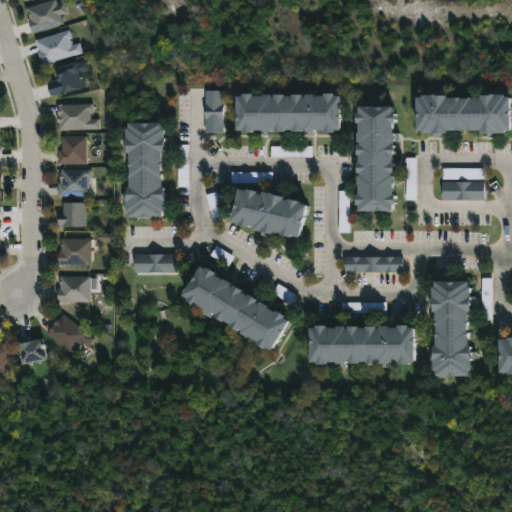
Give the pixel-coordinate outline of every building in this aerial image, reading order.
[(50,0),(54,0),(56,5),(63,3),(66,13),(60,15),(62,24),(31,33),(27,20),(29,20),(26,8),(50,0)] [(68,38),(70,45),(79,42),(82,53),(42,65),(34,40),(68,29),(71,37),(68,38)] [(86,87),(51,97),(46,82),(55,80),(52,70),(79,62),(86,87)] [(208,133),(204,133),(204,90),(223,90),(222,133),(208,133)] [(333,95),(333,97),(339,97),(339,118),(342,118),(342,130),(339,130),(339,132),(332,132),(332,134),(323,134),(323,132),(315,132),(315,135),(307,135),(307,134),(303,134),(303,131),(301,131),(300,134),(282,132),(282,134),(271,134),(271,136),(264,136),(264,134),(260,134),(260,132),(250,132),(250,134),(240,134),(240,132),(234,132),(234,98),(240,98),(240,95),(250,95),(250,98),(270,96),(270,97),(283,96),(283,98),(290,98),(290,96),(301,96),(301,98),(304,98),(304,95),(322,97),(322,95),(333,95)] [(504,96),(504,98),(509,98),(509,106),(511,106),(511,123),(509,123),(509,132),(504,132),(504,135),(497,135),(497,138),(488,138),(488,135),(479,134),(480,132),(445,131),(445,135),(441,135),(441,138),(433,138),(433,135),(421,135),(422,132),(414,132),(415,98),(420,98),(420,96),(445,97),(445,99),(467,100),(479,99),(479,96),(504,96)] [(90,112),(90,119),(98,119),(98,130),(59,130),(57,104),(92,103),(92,112),(90,112)] [(392,109),(391,115),(393,115),(393,125),(391,125),(391,135),(393,135),(393,134),(398,134),(398,142),(393,142),(393,144),(390,144),(390,148),(393,148),(393,157),(391,157),(391,165),(393,165),(393,176),(391,176),(391,179),(394,179),(394,177),(399,177),(399,184),(394,184),(394,187),(392,187),(392,198),(395,198),(395,208),(392,208),(392,213),(358,213),(358,207),(353,207),(353,196),(358,196),(357,178),(358,178),(358,176),(356,176),(356,165),(358,165),(358,157),(356,157),(356,147),(358,147),(358,144),(356,144),(357,125),(355,125),(355,115),(357,115),(357,109),(392,109)] [(160,124),(160,129),(162,129),(162,138),(168,138),(168,147),(162,147),(162,154),(160,154),(159,188),(162,188),(162,193),(168,193),(168,202),(163,202),(163,213),(160,213),(160,217),(128,216),(128,213),(124,213),(124,203),(122,203),(122,194),(124,194),(124,188),(127,188),(127,154),(123,154),(123,148),(122,148),(122,138),(124,138),(124,129),(126,129),(126,123),(160,124)] [(86,164),(57,164),(57,150),(62,150),(62,136),(86,136),(86,164)] [(416,160),(407,160),(407,200),(416,200),(416,160)] [(89,196),(58,196),(58,183),(60,183),(60,171),(61,171),(61,169),(91,169),(91,178),(89,178),(89,196)] [(483,200),(442,199),(442,181),(484,181),(483,200)] [(235,187),(255,190),(255,192),(259,193),(260,190),(282,195),(282,198),(286,199),(286,197),(297,200),(297,202),(305,204),(297,236),(288,234),(288,236),(278,234),(278,231),(273,230),(273,233),(251,228),(252,226),(247,225),(246,227),(236,224),(236,222),(228,220),(235,187)] [(209,195),(212,225),(221,224),(218,194),(209,195)] [(84,203),(84,226),(56,226),(57,212),(61,212),(61,202),(84,203)] [(90,265),(57,264),(58,250),(61,250),(61,238),(90,238),(90,265)] [(137,271),(133,271),(133,253),(177,253),(177,271),(137,271)] [(350,271),(343,271),(343,256),(403,256),(403,271),(350,271)] [(199,264),(204,266),(205,264),(214,269),(212,272),(241,287),(240,289),(246,293),(247,291),(256,296),(254,299),(257,300),(258,298),(274,309),(275,307),(284,312),(282,315),(287,318),(271,346),(265,343),(263,347),(253,341),(255,338),(248,334),(246,338),(237,332),(239,328),(237,327),(236,329),(227,324),(228,322),(222,318),(221,319),(204,310),(205,308),(194,302),(193,304),(182,298),(184,295),(181,293),(198,263),(199,264)] [(89,300),(57,300),(57,287),(59,287),(59,275),(89,275),(89,300)] [(468,278),(469,295),(477,295),(477,304),(470,304),(470,306),(466,309),(467,342),(469,342),(469,350),(476,350),(476,360),(469,360),(469,368),(467,368),(467,374),(434,374),(434,370),(432,370),(431,345),(435,345),(434,311),(431,311),(431,286),(434,286),(434,279),(457,279),(457,278),(468,278)] [(63,313),(93,339),(87,346),(81,340),(71,353),(46,332),(53,324),(52,323),(63,313)] [(407,323),(407,325),(413,325),(413,327),(416,327),(416,338),(412,338),(412,359),(407,359),(407,362),(397,362),(397,360),(389,359),(389,366),(380,366),(380,361),(377,361),(377,358),(375,358),(375,361),(365,361),(365,359),(357,358),(357,361),(346,361),(346,366),(338,366),(338,361),(334,361),(334,359),(325,359),(325,362),(314,362),(314,359),(308,359),(309,325),(314,326),(314,322),(325,322),(325,325),(335,325),(335,323),(344,323),(344,326),(347,326),(347,323),(357,323),(357,326),(365,326),(365,323),(375,323),(374,326),(378,327),(378,323),(396,325),(396,322),(407,323)] [(511,371),(499,370),(499,336),(506,336),(506,334),(511,334),(511,371)] [(23,363),(20,363),(16,342),(42,337),(46,358),(23,363)] [(0,339),(11,343),(3,374),(0,373),(0,339)]
